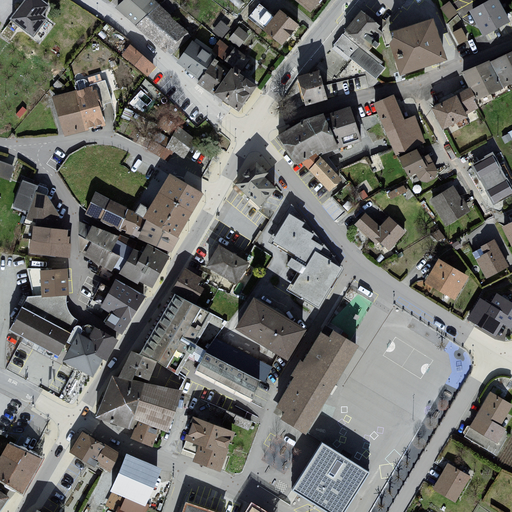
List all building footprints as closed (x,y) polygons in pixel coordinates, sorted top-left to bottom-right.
[(41,0),(25,0),(11,19),(33,36),(46,19),(41,15),(48,5),(41,0)] [(149,0),(121,0),(112,8),(168,53),(186,35),(149,0)] [(298,0),(311,10),(319,0),(298,0)] [(447,0),(441,5),(449,17),(458,11),(451,0),(447,0)] [(492,0),(489,0),(467,12),(480,34),(503,22),(492,0)] [(260,5),(249,18),(283,44),(298,25),(280,11),(275,17),(260,5)] [(379,26),(362,12),(345,31),(368,50),(383,33),(377,29),(379,26)] [(212,27),(221,35),(229,25),(220,17),(212,27)] [(434,19),(392,32),(394,38),(390,43),(400,76),(446,59),(434,19)] [(462,26),(453,30),(458,42),(467,38),(462,26)] [(226,40),(236,50),(247,37),(236,28),(226,40)] [(345,31),(334,45),(376,79),(384,68),(380,64),(383,62),(368,50),(345,31)] [(213,49),(221,53),(226,42),(218,38),(213,49)] [(188,42),(172,63),(191,80),(209,57),(188,42)] [(155,66),(131,46),(123,55),(148,75),(155,66)] [(222,60),(232,71),(247,61),(231,49),(222,60)] [(511,51),(491,63),(502,86),(511,81),(511,51)] [(232,71),(215,60),(199,83),(238,109),(254,86),(232,71)] [(491,63),(464,73),(471,88),(476,97),(502,86),(491,63)] [(89,82),(102,79),(100,71),(87,75),(89,82)] [(319,72),(298,78),(306,105),(327,99),(319,72)] [(139,87),(130,101),(144,110),(152,96),(139,87)] [(92,88),(55,97),(66,135),(104,124),(92,88)] [(471,88),(457,95),(466,114),(478,108),(473,99),(476,97),(471,88)] [(394,95),(375,103),(397,154),(424,142),(413,117),(405,120),(394,95)] [(457,95),(432,108),(443,129),(467,117),(466,114),(457,95)] [(361,141),(350,108),(325,115),(340,148),(361,141)] [(340,148),(325,115),(308,120),(277,138),(298,165),(303,163),(311,159),(318,155),(319,155),(340,148)] [(192,140),(173,127),(162,148),(179,160),(192,140)] [(417,150),(400,159),(409,176),(417,172),(429,166),(424,158),(423,156),(421,157),(417,150)] [(511,194),(511,186),(493,152),(484,156),(485,158),(471,166),(494,206),(511,194)] [(303,163),(329,191),(342,180),(318,155),(311,159),(303,163)] [(429,155),(424,158),(429,166),(417,172),(420,180),(427,182),(435,178),(437,171),(429,155)] [(256,163),(234,187),(257,209),(276,188),(263,177),(267,173),(256,163)] [(201,194),(169,176),(144,218),(147,220),(177,237),(201,194)] [(38,186),(23,181),(14,206),(29,212),(27,218),(34,222),(34,227),(61,230),(58,216),(47,197),(35,192),(38,186)] [(453,185),(430,200),(447,226),(470,211),(453,185)] [(136,213),(93,190),(83,213),(129,233),(136,213)] [(343,268),(291,204),(269,242),(292,257),(287,265),(298,272),(287,290),(319,309),(343,268)] [(405,232),(389,218),(381,227),(365,213),(355,225),(376,244),(379,241),(389,250),(405,232)] [(139,237),(170,250),(177,237),(147,220),(139,237)] [(511,222),(503,228),(511,245),(511,222)] [(61,230),(34,227),(33,240),(31,240),(30,253),(69,258),(70,244),(68,244),(68,230),(61,230)] [(115,239),(85,228),(78,240),(83,245),(77,255),(109,272),(116,257),(105,252),(115,239)] [(477,260),(486,277),(508,266),(495,241),(483,247),(487,255),(477,260)] [(168,258),(147,247),(144,252),(135,248),(123,271),(154,286),(168,258)] [(220,247),(208,267),(237,283),(248,264),(220,247)] [(464,277),(434,260),(421,284),(450,300),(464,277)] [(186,269),(174,291),(194,303),(202,288),(196,284),(200,277),(186,269)] [(66,270),(41,271),(43,297),(29,298),(23,308),(70,334),(78,321),(71,314),(66,306),(68,296),(66,270)] [(102,281),(92,300),(101,305),(111,286),(102,281)] [(145,297),(116,281),(102,307),(112,314),(106,324),(123,334),(145,297)] [(175,294),(140,354),(157,361),(178,375),(179,374),(197,345),(200,339),(210,345),(224,329),(229,322),(193,304),(175,294)] [(255,298),(236,329),(287,360),(306,330),(255,298)] [(504,316),(476,298),(463,319),(492,337),(504,316)] [(70,334),(23,308),(10,330),(59,355),(70,334)] [(79,334),(64,360),(92,376),(103,358),(106,359),(116,340),(96,328),(89,340),(79,334)] [(294,377),(276,408),(284,412),(280,419),(307,434),(359,345),(351,340),(333,330),(329,337),(320,332),(303,362),(300,360),(291,376),(294,377)] [(114,378),(97,417),(129,428),(130,427),(134,418),(140,421),(158,428),(169,433),(182,391),(148,384),(157,361),(140,354),(133,352),(120,379),(114,378)] [(206,353),(194,373),(252,404),(259,380),(206,353)] [(486,393),(466,428),(495,444),(503,430),(499,428),(511,406),(486,393)] [(236,432),(194,417),(186,440),(201,445),(195,461),(222,471),(236,432)] [(134,418),(130,427),(136,430),(140,421),(134,418)] [(158,428),(140,421),(136,430),(133,437),(152,445),(158,428)] [(83,431),(71,451),(94,465),(95,462),(111,471),(121,454),(83,431)] [(344,511),(370,473),(322,442),(291,489),(298,493),(327,511),(344,511)] [(40,459),(9,445),(0,462),(0,479),(23,492),(40,459)] [(159,469),(127,455),(112,490),(113,491),(144,505),(159,469)] [(444,465),(429,490),(453,504),(467,478),(444,465)] [(144,505),(113,491),(107,504),(118,509),(116,511),(145,511),(148,506),(144,505)] [(0,492),(0,510),(8,498),(0,492)]
